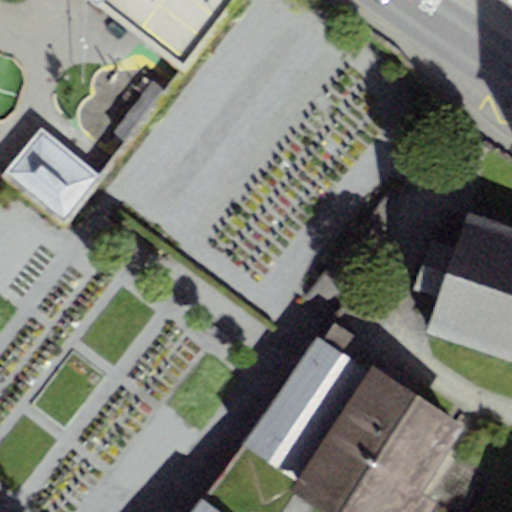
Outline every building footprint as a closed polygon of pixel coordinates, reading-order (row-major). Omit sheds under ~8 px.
[(42,129),(4,176),(66,225),(104,178),(42,129)] [(430,330),(511,358),(511,229),(468,214),(457,246),(431,237),(414,287),(442,296),(430,330)] [(368,367),(367,370),(316,335),(238,442),(242,445),(297,480),(289,491),(295,494),(322,511),(425,511),(432,501),(421,495),(462,423),(368,367)] [(297,480),(242,445),(203,499),(220,511),(283,511),(295,494),(289,491),(297,480)] [(198,496),(186,511),(220,511),(203,499),(198,496)]
